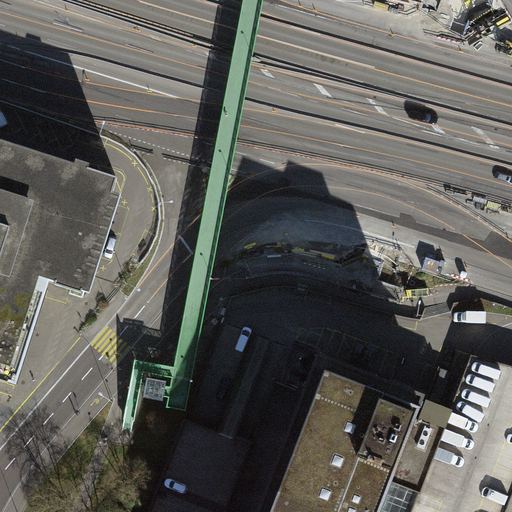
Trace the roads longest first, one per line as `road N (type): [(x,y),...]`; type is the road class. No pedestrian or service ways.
road 1 (secondary): [(0,480),(173,272),(227,229),(260,220),(323,222),(511,277)]
road 2 (primary): [(0,70),(511,220)]
road 3 (primary): [(86,51),(511,170)]
road 4 (motorway): [(511,102),(138,0)]
road 5 (primary): [(511,52),(320,0)]
